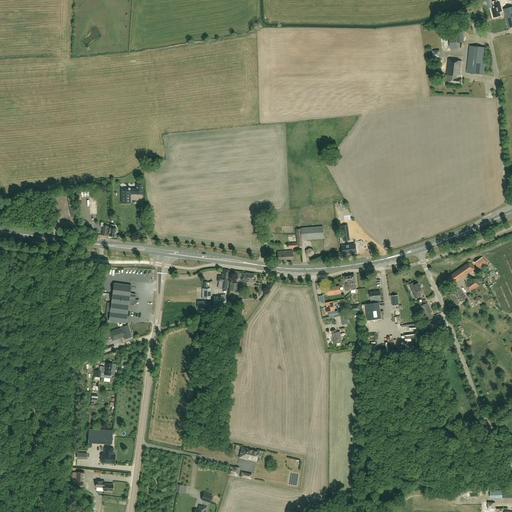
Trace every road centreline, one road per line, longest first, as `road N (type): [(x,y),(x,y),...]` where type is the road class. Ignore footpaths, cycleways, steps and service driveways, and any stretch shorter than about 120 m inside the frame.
road 1 (tertiary): [(131,511),(164,252)]
road 2 (secondary): [(419,248),(307,269),(164,252)]
road 3 (unclassified): [(511,463),(485,418),(419,248)]
road 4 (unclassified): [(511,210),(495,63),(478,0)]
road 5 (track): [(0,392),(155,334)]
road 6 (secondary): [(164,252),(0,230)]
road 7 (unknown): [(264,271),(258,296),(155,334)]
road 8 (track): [(25,382),(12,511)]
